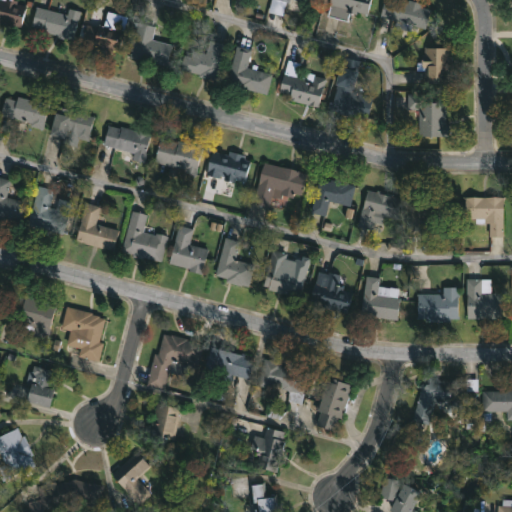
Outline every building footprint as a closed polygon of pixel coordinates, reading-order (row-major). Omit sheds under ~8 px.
[(18,0),(17,3),(25,5),(26,0),(32,0),(30,7),(26,7),(20,27),(0,22),(0,0),(18,0)] [(319,0),(319,1),(315,0),(290,0),(290,1),(287,0),(283,15),(269,10),(271,0),(319,0)] [(330,0),(371,0),(369,13),(350,9),(347,20),(327,15),(330,0)] [(413,0),(424,3),(423,6),(434,9),(428,27),(412,22),(409,30),(396,26),(398,21),(382,16),(386,0),(390,0),(398,2),(398,0),(409,3),(409,0),(413,0)] [(47,8),(66,14),(68,7),(81,11),(73,39),(31,25),(36,5),(47,8)] [(173,44),(168,65),(130,56),(138,21),(155,25),(152,38),(173,44)] [(97,27),(98,27),(99,24),(126,33),(120,51),(114,49),(112,54),(80,43),(87,23),(97,27)] [(228,45),(219,82),(180,72),(184,54),(192,56),(193,50),(207,53),(210,40),(228,45)] [(273,72),(269,92),(228,82),(237,45),(252,48),(248,66),(273,72)] [(452,65),(452,83),(425,83),(425,67),(422,67),(423,53),(426,53),(426,47),(452,47),(452,65)] [(374,96),(368,120),(328,110),(330,102),(333,102),(341,68),(357,72),(353,91),(374,96)] [(296,76),(312,80),(314,75),(326,78),(319,106),(289,99),(290,95),(280,93),(285,73),(296,76)] [(446,115),(446,123),(451,123),(451,135),(419,135),(419,109),(408,108),(408,93),(446,93),(446,115)] [(36,100),(50,104),(43,129),(31,126),(32,122),(0,114),(5,97),(17,100),(18,95),(36,100)] [(91,132),(88,140),(66,134),(64,137),(50,133),(57,105),(94,116),(89,131),(91,132)] [(110,125),(122,128),(123,125),(148,132),(148,134),(153,136),(148,156),(105,145),(110,125)] [(161,137),(176,141),(177,139),(186,142),(187,140),(205,145),(196,176),(187,174),(186,178),(176,175),(172,176),(169,171),(171,165),(155,161),(161,137)] [(246,154),(244,159),(261,165),(254,188),(206,173),(214,150),(229,154),(230,149),(246,154)] [(307,173),(301,195),(283,191),(281,198),(272,195),(269,207),(253,203),(254,200),(251,199),(253,192),(256,193),(264,161),(307,173)] [(25,201),(20,222),(0,216),(0,176),(11,179),(7,196),(25,201)] [(331,178),(356,185),(350,206),(329,200),(324,216),(310,212),(320,178),(330,181),(331,178)] [(69,215),(64,233),(48,229),(47,233),(36,230),(37,226),(29,224),(38,185),(54,189),(53,196),(70,200),(67,214),(69,215)] [(367,189),(377,191),(377,189),(394,193),(393,196),(402,198),(398,218),(385,215),(383,222),(374,220),(372,229),(358,225),(367,189)] [(444,194),(443,216),(410,214),(411,193),(444,194)] [(503,197),(503,236),(490,236),(490,222),(475,222),(475,218),(465,218),(466,196),(503,197)] [(120,230),(114,250),(77,239),(81,223),(80,222),(85,201),(101,206),(96,222),(120,230)] [(153,233),(156,234),(157,232),(169,235),(163,261),(144,256),(143,258),(134,256),(134,254),(121,250),(132,210),(148,214),(144,231),(153,233)] [(209,249),(202,273),(188,269),(188,267),(169,261),(179,224),(193,228),(189,243),(209,249)] [(256,265),(250,286),(227,280),(227,278),(216,274),(225,236),(242,240),(236,259),(256,265)] [(306,277),(299,296),(264,285),(268,271),(266,270),(273,249),(288,253),(283,269),(306,277)] [(320,270),(328,273),(329,271),(341,275),(338,284),(344,286),(343,290),(353,293),(347,314),(309,301),(320,270)] [(400,316),(398,321),(360,314),(367,275),(381,277),(379,285),(391,287),(389,296),(403,298),(400,316)] [(501,293),(501,319),(468,318),(467,278),(491,279),(491,292),(501,293)] [(450,318),(450,322),(426,322),(426,319),(418,319),(419,294),(444,294),(444,286),(459,286),(459,318),(450,318)] [(24,294),(51,301),(50,304),(56,305),(49,331),(34,327),(33,331),(24,328),(25,324),(9,320),(16,295),(23,297),(24,294)] [(99,361),(79,356),(81,349),(66,344),(70,330),(61,327),(67,306),(93,312),(92,314),(106,318),(100,341),(104,342),(99,361)] [(172,333),(204,344),(197,367),(185,363),(182,375),(170,371),(165,389),(146,384),(155,352),(158,353),(163,333),(171,335),(172,333)] [(212,346),(242,354),(242,352),(246,353),(244,359),(254,361),(250,378),(233,374),(230,384),(204,377),(212,346)] [(300,394),(300,396),(257,384),(265,358),(282,363),(281,366),(306,374),(300,394)] [(58,370),(50,406),(27,401),(32,383),(26,381),(29,370),(33,371),(34,365),(58,370)] [(432,376),(436,380),(464,380),(464,412),(450,412),(451,398),(434,398),(427,422),(413,418),(421,388),(420,386),(432,376)] [(351,390),(342,418),(339,417),(335,430),(317,425),(321,412),(319,411),(329,377),(352,384),(351,390)] [(511,418),(507,418),(507,410),(483,410),(483,390),(511,390),(511,418)] [(175,434),(174,440),(148,434),(155,402),(180,408),(175,434)] [(284,430),(282,438),(286,439),(278,472),(257,466),(259,455),(257,454),(258,449),(252,448),(255,434),(264,437),(267,426),(284,430)] [(0,435),(18,427),(22,436),(24,435),(33,454),(32,455),(36,464),(3,480),(2,478),(0,479),(0,467),(7,464),(0,448),(0,435)] [(152,494),(139,505),(111,474),(136,450),(150,466),(137,477),(152,494)] [(398,492),(399,493),(404,483),(422,493),(412,511),(393,511),(390,510),(395,501),(382,497),(386,476),(399,480),(398,492)] [(75,478),(105,486),(98,510),(74,501),(43,509),(37,485),(75,478)] [(263,484),(265,498),(277,497),(278,511),(260,511),(259,502),(255,502),(253,485),(263,484)] [(511,511),(498,511),(499,505),(503,505),(503,499),(511,499),(511,511)]
